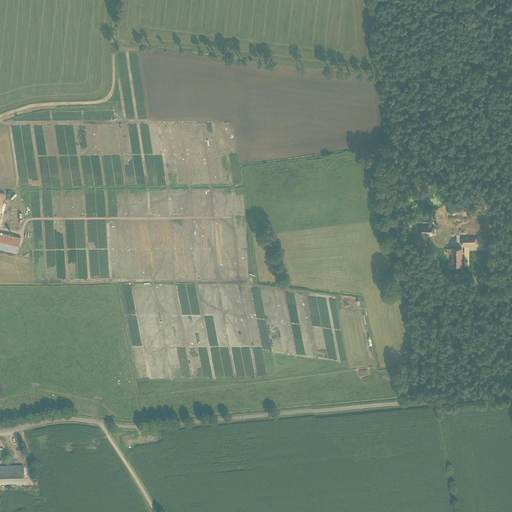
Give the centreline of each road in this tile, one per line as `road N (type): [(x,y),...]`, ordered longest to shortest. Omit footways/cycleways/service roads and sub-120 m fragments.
road 1 (unclassified): [(101,424),(138,428),(511,389)]
road 2 (track): [(464,0),(511,239)]
road 3 (track): [(116,0),(107,98),(0,116)]
